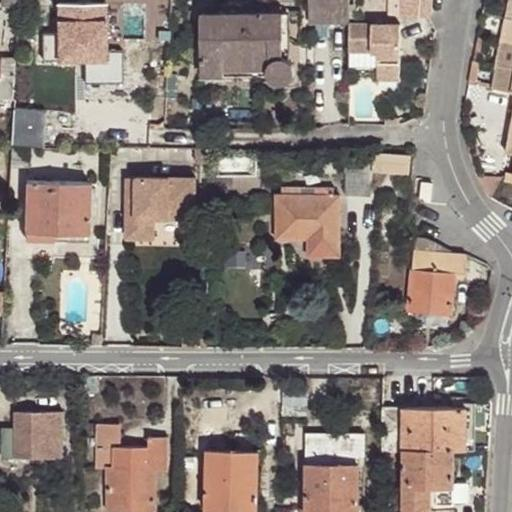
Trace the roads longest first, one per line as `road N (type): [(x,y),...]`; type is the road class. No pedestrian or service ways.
road 1 (residential): [(500,351),(0,353)]
road 2 (unknown): [(68,130),(372,134),(439,113)]
road 3 (residential): [(511,257),(453,183),(439,113),(452,0)]
road 4 (residential): [(500,351),(491,511)]
